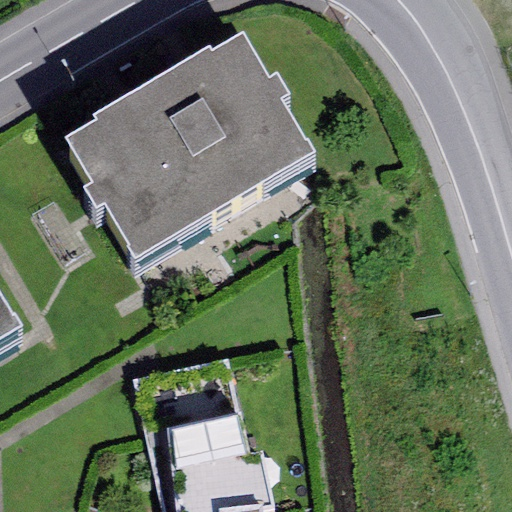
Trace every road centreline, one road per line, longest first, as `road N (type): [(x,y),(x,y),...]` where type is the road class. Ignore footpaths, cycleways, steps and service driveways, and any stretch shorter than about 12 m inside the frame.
road 1 (tertiary): [(397,0),(444,66),(511,254)]
road 2 (tertiary): [(0,84),(142,0)]
